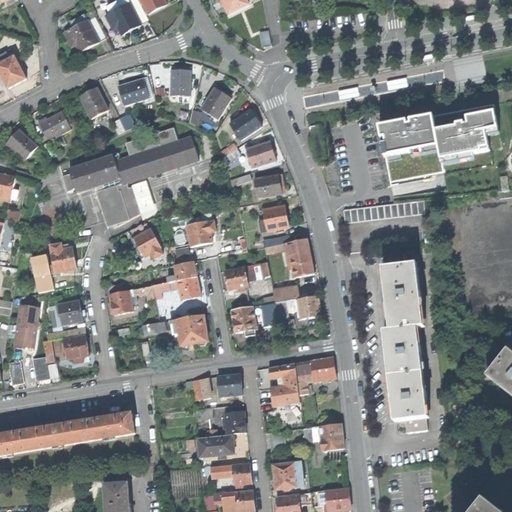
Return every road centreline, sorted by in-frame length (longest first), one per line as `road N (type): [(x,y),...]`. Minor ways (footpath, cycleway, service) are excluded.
road 1 (residential): [(272,84),(325,245),(344,347)]
road 2 (residential): [(344,347),(363,511)]
road 3 (residential): [(208,32),(54,89)]
road 4 (residential): [(265,511),(249,360)]
road 5 (residential): [(110,384),(94,282),(103,244)]
road 6 (residential): [(141,379),(147,511)]
